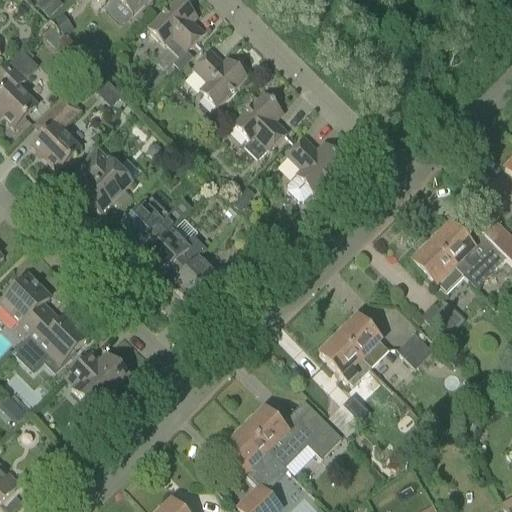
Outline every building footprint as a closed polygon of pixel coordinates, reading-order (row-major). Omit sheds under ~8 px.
[(52,0),(45,0),(37,9),(50,23),(62,10),(52,0)] [(150,0),(116,0),(115,2),(132,19),(150,0)] [(183,55),(201,37),(190,25),(194,21),(175,1),(144,32),(162,49),(169,41),(183,55)] [(62,19),(52,26),(63,42),(73,35),(62,19)] [(43,44),(55,54),(63,46),(51,35),(43,44)] [(36,71),(21,56),(9,68),(0,76),(0,120),(13,133),(36,111),(17,92),(25,84),(36,71)] [(196,99),(198,96),(216,113),(246,83),(226,63),(222,68),(210,56),(192,75),(194,77),(184,87),(196,99)] [(103,82),(93,73),(85,80),(90,86),(87,89),(92,94),(103,82)] [(257,167),(267,156),(268,157),(287,138),(273,124),(280,117),(263,100),(232,131),(250,148),(243,154),(257,167)] [(42,139),(30,150),(57,178),(79,155),(60,136),(80,117),(64,101),(34,130),(42,139)] [(299,177),(294,181),(286,190),(287,197),(297,207),(303,207),(343,167),(325,150),(317,158),(304,144),(285,163),(299,177)] [(76,196),(100,220),(132,188),(108,164),(107,164),(96,154),(71,179),(82,190),(76,196)] [(195,154),(185,163),(197,175),(206,166),(195,154)] [(240,218),(255,202),(246,193),(231,210),(240,218)] [(178,231),(177,230),(192,214),(182,205),(167,220),(151,203),(117,237),(134,255),(135,254),(144,263),(170,237),(171,238),(178,231)] [(430,249),(463,282),(475,295),(505,265),(511,271),(511,245),(496,230),(472,254),(449,230),(430,249)] [(192,243),(180,246),(171,238),(170,237),(144,263),(161,281),(162,281),(171,290),(170,291),(171,291),(197,264),(205,256),(192,243)] [(430,249),(411,268),(435,291),(445,300),(463,282),(430,249)] [(235,280),(227,272),(216,282),(197,264),(171,291),(188,308),(198,317),(235,280)] [(49,303),(27,281),(0,308),(0,309),(20,330),(17,333),(26,342),(51,318),(42,309),(49,303)] [(446,308),(438,316),(455,332),(463,325),(446,308)] [(60,370),(88,342),(67,321),(60,327),(51,318),(26,342),(36,353),(40,350),(60,370)] [(379,346),(356,322),(337,341),(361,365),(369,374),(387,356),(379,347),(379,346)] [(443,350),(445,348),(435,338),(433,340),(429,344),(439,354),(443,350)] [(434,360),(414,339),(397,356),(416,377),(434,360)] [(337,341),(318,360),(342,384),(343,383),(352,392),(360,383),(351,374),(361,365),(337,341)] [(99,366),(90,357),(65,382),(74,392),(71,394),(93,416),(128,382),(106,360),(99,366)] [(482,416),(486,404),(476,400),(472,412),(482,416)] [(368,419),(351,401),(342,410),(328,424),(345,441),(368,419)] [(287,438),(263,414),(244,433),(268,457),(277,448),(286,457),(295,449),(286,439),(287,438)] [(476,438),(481,431),(474,426),(469,434),(476,438)] [(268,457),(244,433),(226,452),(236,462),(231,467),(256,492),(235,511),(281,511),(267,497),(287,477),(268,457)] [(314,438),(303,449),(320,466),(330,455),(314,438)] [(0,509),(8,501),(20,490),(8,478),(5,482),(0,476),(0,473),(2,471),(0,469),(0,509)] [(511,511),(511,503),(502,509),(503,511),(511,511)]
